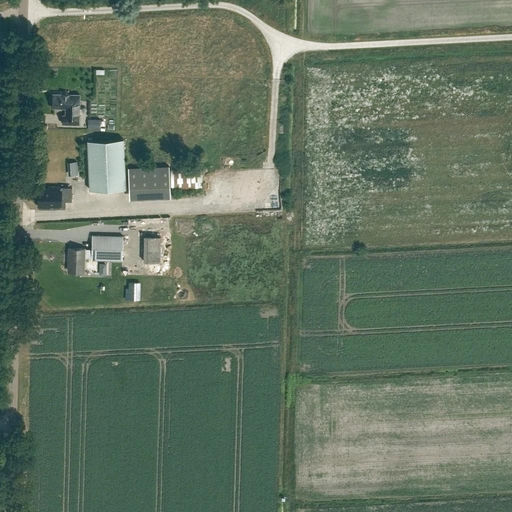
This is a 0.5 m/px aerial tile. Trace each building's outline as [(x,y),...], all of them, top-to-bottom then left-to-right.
[(79,124),(80,95),(53,94),(53,97),(51,98),(51,104),(53,105),(53,108),(66,108),(66,115),(63,115),(63,124),(79,124)] [(89,119),(88,129),(99,129),(99,119),(89,119)] [(90,190),(126,189),(124,139),(88,140),(90,190)] [(66,161),(66,174),(75,174),(75,161),(66,161)] [(170,167),(171,189),(201,188),(200,166),(170,167)] [(49,206),(65,206),(65,199),(71,199),(71,201),(72,187),(48,186),(48,188),(38,188),(38,206),(38,207),(49,207),(49,206)] [(159,261),(159,235),(143,235),(142,260),(159,261)] [(92,259),(122,260),(122,236),(93,236),(92,251),(83,251),(84,248),(69,248),(69,271),(83,271),(83,258),(92,258),(92,259)] [(139,299),(139,289),(126,288),(126,299),(139,299)]
